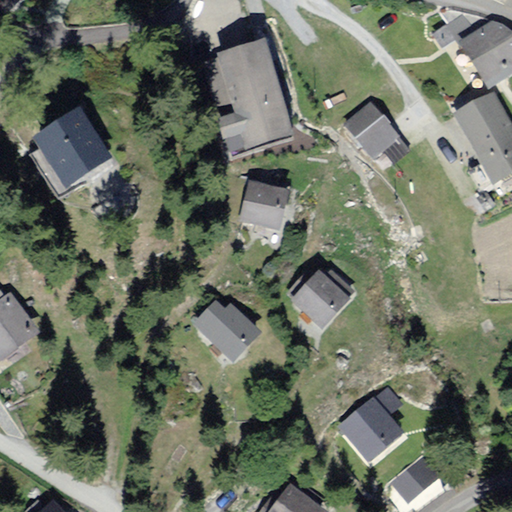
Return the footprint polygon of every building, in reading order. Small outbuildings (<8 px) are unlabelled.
[(23,0),(0,0),(0,11),(8,18),(23,0)] [(511,32),(491,26),(475,37),(461,18),(435,37),(443,49),(456,40),(461,46),(490,87),(511,71),(511,32)] [(296,144),(266,46),(217,61),(218,64),(202,69),(226,150),(249,143),(253,157),(296,144)] [(511,174),(511,130),(493,96),(456,117),(494,185),(511,174)] [(399,139),(372,105),(343,127),(369,161),(399,139)] [(111,161),(81,116),(37,145),(67,190),(111,161)] [(292,194),(251,184),(241,222),(283,233),(292,194)] [(326,280),(320,274),(294,303),(325,331),(357,294),(332,273),(326,280)] [(0,358),(38,333),(11,295),(0,302),(0,358)] [(233,363),(260,334),(230,306),(224,312),(216,304),(195,328),(233,363)] [(266,387),(236,388),(237,420),(267,418),(266,387)] [(404,409),(387,389),(342,428),(373,465),(407,436),(392,418),(404,409)] [(438,480),(422,461),(393,484),(409,504),(438,480)] [(322,511),(290,488),(281,499),(274,494),(260,511),(322,511)]
